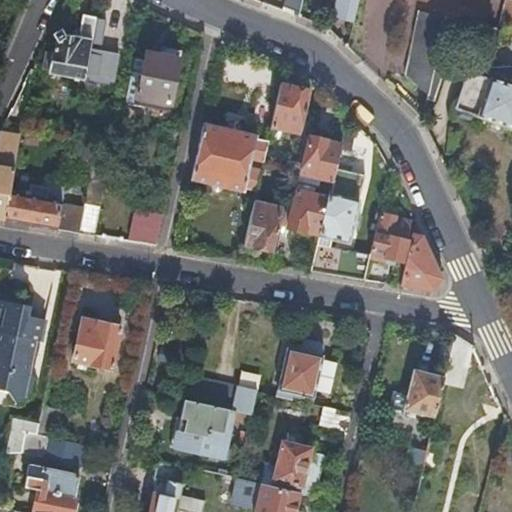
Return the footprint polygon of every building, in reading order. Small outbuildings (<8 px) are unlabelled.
[(284,0),(283,5),(297,11),(299,0),(284,0)] [(352,21),(357,0),(336,0),(333,17),(352,21)] [(511,0),(502,0),(498,20),(511,23),(511,0)] [(437,47),(458,46),(493,44),(496,29),(417,11),(403,71),(426,92),(437,47)] [(83,13),(79,32),(75,36),(64,34),(59,37),(56,49),(53,49),(49,70),(84,77),(96,15),(83,13)] [(160,54),(162,46),(151,43),(149,52),(160,54)] [(180,49),(162,46),(160,54),(149,52),(146,52),(141,78),(139,77),(135,95),(171,102),(180,49)] [(426,92),(424,104),(433,106),(444,54),(457,53),(458,46),(437,47),(426,92)] [(511,85),(466,71),(454,108),(459,110),(457,116),(471,120),(473,114),(476,115),(476,117),(511,128),(511,85)] [(291,84),(281,82),(271,127),(298,133),(308,87),(291,83),(291,84)] [(203,121),(198,144),(224,150),(222,162),(248,167),(250,166),(252,157),(263,160),(268,139),(256,137),(257,134),(203,121)] [(0,163),(14,165),(20,129),(21,127),(14,126),(14,131),(2,129),(0,137),(0,163)] [(172,126),(169,141),(179,143),(182,128),(172,126)] [(325,138),(304,134),(297,161),(301,162),(299,173),(332,181),(340,142),(325,139),(325,138)] [(224,150),(198,144),(191,179),(244,190),(245,188),(256,190),(261,169),(250,166),(248,167),(222,162),(224,150)] [(109,160),(111,149),(96,146),(93,156),(109,160)] [(0,218),(4,219),(9,190),(14,165),(0,163),(0,218)] [(4,219),(58,228),(62,203),(66,179),(50,176),(49,185),(32,183),(30,189),(27,189),(26,193),(9,190),(4,219)] [(296,199),(289,198),(282,226),(304,231),(320,235),(328,196),(299,189),(296,199)] [(329,192),(328,196),(320,235),(312,269),(365,278),(369,258),(370,253),(330,245),(332,239),(341,241),(340,245),(348,247),(359,199),(329,192)] [(254,200),(244,244),(254,246),(254,247),(271,251),(281,206),(254,200)] [(79,231),(95,234),(101,205),(85,202),(84,207),(79,231)] [(58,228),(79,231),(84,207),(62,203),(58,228)] [(136,210),(130,238),(155,243),(161,215),(136,210)] [(380,212),(370,253),(369,258),(386,261),(400,264),(401,259),(402,260),(411,219),(380,212)] [(414,218),(401,284),(433,290),(442,277),(414,218)] [(41,341),(46,318),(29,315),(31,305),(0,298),(0,388),(8,390),(16,402),(29,394),(34,375),(29,374),(36,340),(41,341)] [(112,368),(121,326),(84,317),(74,359),(112,368)] [(456,334),(445,376),(444,382),(463,386),(473,345),(456,334)] [(282,390),(280,395),(313,402),(316,391),(323,359),(324,355),(322,355),(325,345),(323,342),(308,338),(305,340),(302,350),(289,346),(279,389),(282,390)] [(338,362),(323,359),(316,391),(331,394),(338,362)] [(408,392),(404,411),(403,413),(412,416),(413,410),(435,416),(444,382),(445,376),(414,368),(408,392)] [(194,375),(190,400),(232,410),(238,385),(194,375)] [(257,389),(238,384),(238,385),(232,410),(233,410),(251,414),(257,389)] [(396,389),(392,408),(404,411),(408,392),(396,389)] [(190,400),(184,399),(173,448),(223,459),(233,410),(232,410),(190,400)] [(43,405),(39,424),(37,432),(55,436),(61,410),(43,405)] [(353,412),(327,406),(323,424),(342,429),(342,431),(348,433),(353,412)] [(14,418),(7,451),(22,450),(47,456),(47,455),(77,462),(81,442),(55,436),(37,432),(39,424),(14,418)] [(392,422),(388,441),(409,446),(427,450),(431,432),(392,422)] [(301,491),(313,494),(315,484),(318,485),(324,454),(312,452),(313,446),(281,438),(275,465),(265,462),(260,482),(301,491)] [(406,457),(424,462),(427,450),(409,446),(406,457)] [(184,465),(160,460),(155,479),(156,480),(149,511),(173,511),(177,496),(180,485),(179,485),(184,465)] [(34,511),(71,511),(80,476),(30,465),(26,487),(40,489),(34,511)] [(295,511),(301,491),(260,482),(253,511),(295,511)] [(173,511),(185,511),(188,498),(177,496),(173,511)]
